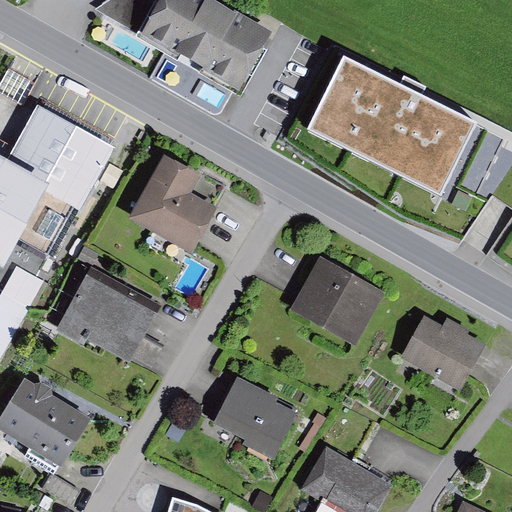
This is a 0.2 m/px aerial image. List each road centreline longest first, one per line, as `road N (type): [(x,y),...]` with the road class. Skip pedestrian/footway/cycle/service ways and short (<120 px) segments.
road 1 (residential): [(294,184),(96,511)]
road 2 (tertiary): [(55,42),(294,184)]
road 3 (tertiary): [(294,184),(511,308)]
road 4 (residential): [(511,380),(415,511)]
